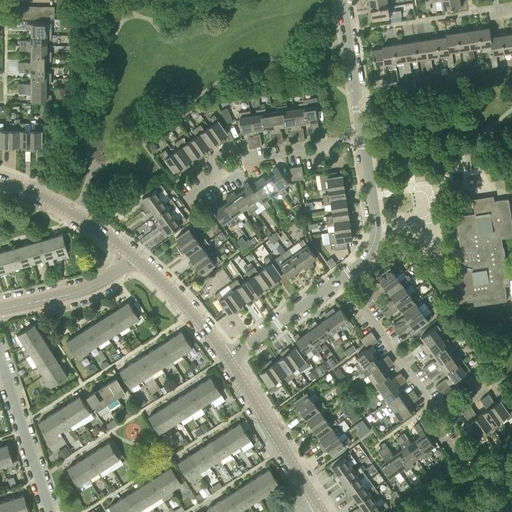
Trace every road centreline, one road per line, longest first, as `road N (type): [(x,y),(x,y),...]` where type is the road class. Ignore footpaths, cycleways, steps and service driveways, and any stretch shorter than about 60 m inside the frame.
road 1 (residential): [(362,137),(242,160),(231,144),(209,160),(219,175),(183,200)]
road 2 (residential): [(317,504),(226,358)]
road 3 (residential): [(49,511),(0,359)]
road 4 (residential): [(340,278),(368,253),(374,236),(362,137)]
road 5 (residential): [(431,402),(340,278)]
road 6 (residential): [(133,255),(0,179)]
road 7 (residential): [(0,309),(90,288),(133,255)]
road 8 (residential): [(226,358),(340,278)]
road 9 (residential): [(226,358),(133,255)]
road 10 (residential): [(362,137),(341,0)]
